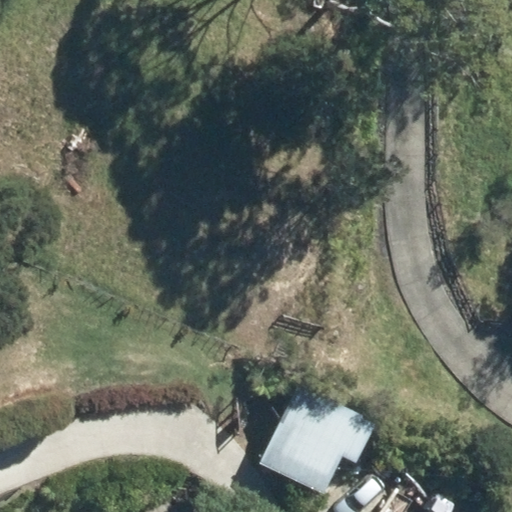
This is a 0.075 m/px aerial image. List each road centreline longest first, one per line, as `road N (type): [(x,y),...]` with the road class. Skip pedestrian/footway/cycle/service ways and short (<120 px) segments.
road 1 (unknown): [(511,343),(462,286),(434,228),(422,155),(425,0)]
road 2 (unknown): [(289,511),(238,449),(205,423),(154,405),(66,419),(0,443)]
